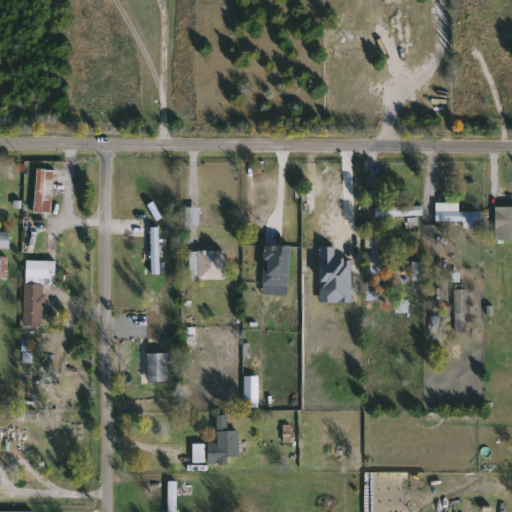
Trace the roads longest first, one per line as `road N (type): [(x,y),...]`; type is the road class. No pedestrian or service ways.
road 1 (residential): [(0,140),(511,143)]
road 2 (residential): [(110,141),(104,511)]
